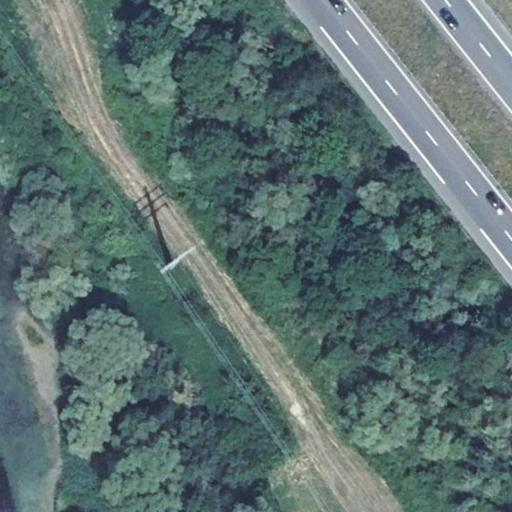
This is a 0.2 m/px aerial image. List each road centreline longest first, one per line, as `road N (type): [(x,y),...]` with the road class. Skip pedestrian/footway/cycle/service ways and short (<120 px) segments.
road 1 (track): [(51,0),(101,145),(380,511)]
road 2 (motorway): [(312,0),(511,246)]
